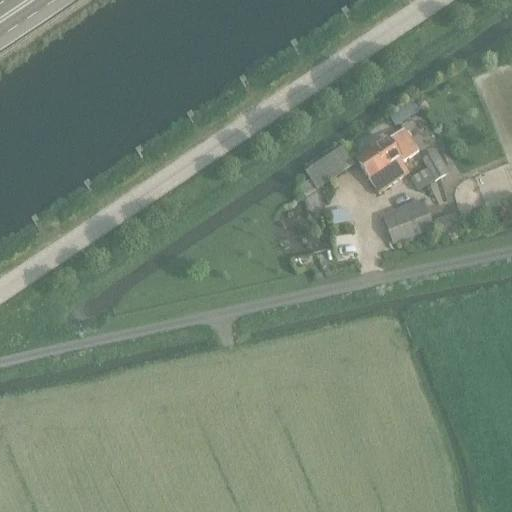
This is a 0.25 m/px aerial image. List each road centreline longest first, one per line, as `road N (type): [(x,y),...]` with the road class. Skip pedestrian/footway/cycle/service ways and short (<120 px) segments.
road 1 (unclassified): [(0,292),(435,0)]
road 2 (unclassified): [(0,361),(511,251)]
